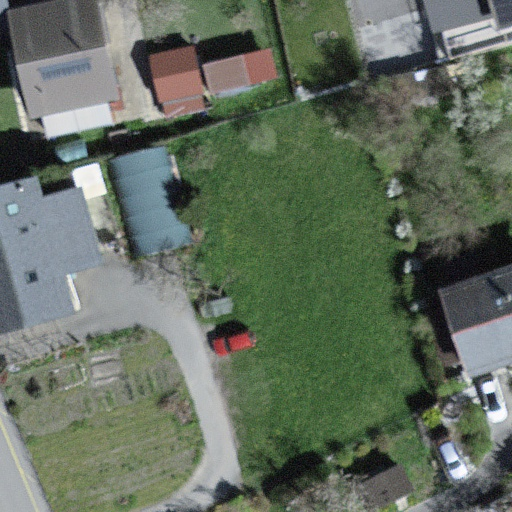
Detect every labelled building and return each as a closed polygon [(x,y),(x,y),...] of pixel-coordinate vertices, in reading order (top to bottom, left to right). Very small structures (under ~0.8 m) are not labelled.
[(14,0),(0,0),(0,25),(19,21),(14,0)] [(511,0),(423,0),(432,34),(494,19),(497,32),(511,28),(511,0)] [(112,2),(29,17),(49,120),(131,104),(112,2)] [(151,43),(164,95),(208,83),(195,32),(151,43)] [(387,48),(324,64),(332,99),(383,86),(389,113),(448,99),(443,75),(396,86),(387,48)] [(138,244),(185,231),(157,134),(111,146),(138,244)] [(37,181),(0,191),(0,328),(73,308),(64,274),(99,264),(77,185),(41,195),(37,181)] [(511,267),(444,290),(472,376),(511,362),(511,267)]
